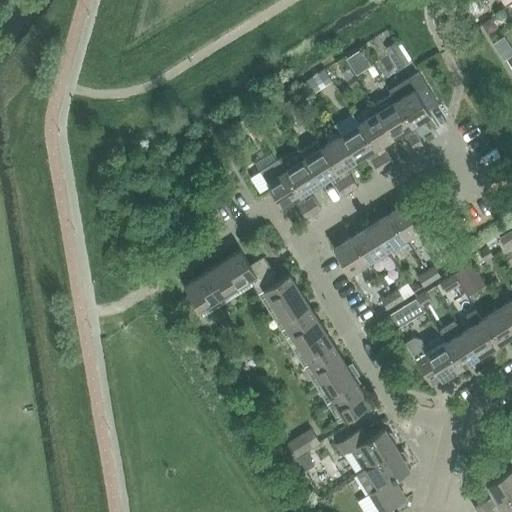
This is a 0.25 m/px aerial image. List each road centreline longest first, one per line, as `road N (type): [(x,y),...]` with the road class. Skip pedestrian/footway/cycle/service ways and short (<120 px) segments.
road 1 (residential): [(450,431),(402,419),(295,244)]
road 2 (residential): [(295,244),(460,140)]
road 3 (residential): [(173,274),(245,229),(295,244)]
